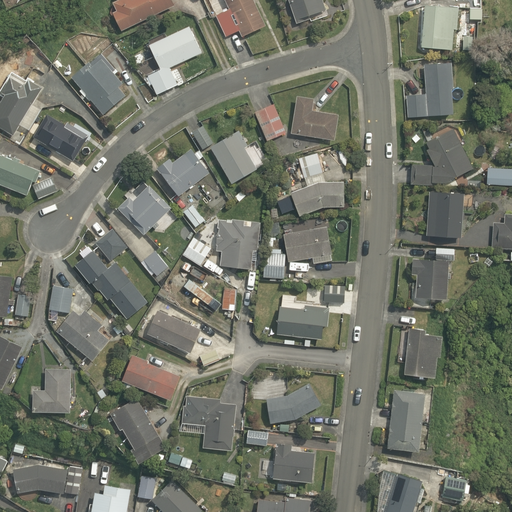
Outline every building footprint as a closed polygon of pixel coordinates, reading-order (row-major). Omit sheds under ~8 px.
[(113,12),(120,30),(174,6),(171,0),(115,0),(119,9),(113,12)] [(266,25),(256,0),(223,0),(228,9),(216,13),(225,36),(239,30),(241,35),(266,25)] [(324,9),(320,0),(290,0),(296,17),(324,9)] [(424,3),(421,46),(452,48),(454,29),(457,29),(458,6),(424,3)] [(189,24),(149,42),(161,67),(147,73),(156,94),(179,83),(170,65),(202,51),(189,24)] [(82,68),(73,76),(104,112),(129,91),(101,58),(85,72),(82,68)] [(406,93),(407,116),(451,114),(448,60),(424,62),(425,91),(406,93)] [(0,127),(14,135),(42,85),(25,76),(23,81),(9,73),(0,88),(0,93),(3,95),(0,101),(0,127)] [(314,96),(297,94),(292,133),(334,139),(338,111),(312,108),(314,96)] [(274,101),(254,109),(266,141),(286,133),(274,101)] [(50,114),(35,137),(73,161),(90,134),(64,116),(61,121),(50,114)] [(202,125),(192,132),(203,148),(213,141),(202,125)] [(470,166),(454,125),(425,141),(432,163),(410,162),(409,181),(447,183),(470,166)] [(236,130),(210,145),(233,183),(258,168),(236,130)] [(157,166),(178,195),(208,172),(189,147),(173,159),(170,156),(157,166)] [(299,213),(322,206),(341,204),(342,181),(327,181),(318,151),(284,161),(288,174),(301,170),(306,184),(292,189),(299,213)] [(0,152),(0,182),(26,194),(37,167),(0,152)] [(511,165),(485,165),(485,183),(511,183),(511,165)] [(52,176),(32,183),(38,198),(57,191),(52,176)] [(131,194),(118,206),(144,234),(173,206),(151,182),(135,198),(131,194)] [(463,192),(430,189),(427,234),(459,237),(463,192)] [(193,204),(184,211),(197,227),(206,220),(193,204)] [(505,221),(492,221),(491,248),(511,248),(511,213),(506,213),(505,221)] [(258,248),(259,220),(217,218),(216,250),(221,250),(221,266),(251,267),(252,248),(258,248)] [(324,226),(283,235),(289,261),(311,256),(313,263),(331,259),(324,226)] [(129,246),(114,228),(96,243),(112,263),(108,266),(95,250),(76,266),(91,284),(93,282),(108,301),(111,298),(127,318),(148,300),(114,258),(129,246)] [(193,238),(183,254),(201,265),(211,249),(193,238)] [(267,238),(267,251),(264,251),(263,277),(285,277),(286,253),(282,252),(282,238),(267,238)] [(156,249),(143,258),(156,275),(168,266),(156,249)] [(416,277),(415,295),(446,298),(449,265),(452,265),(453,253),(435,251),(434,257),(412,256),(411,277),(416,277)] [(0,313),(6,315),(12,274),(0,272),(0,313)] [(73,286),(53,283),(48,319),(57,320),(59,309),(69,310),(73,286)] [(344,284),(326,283),(325,302),(343,303),(344,284)] [(237,288),(222,287),(222,308),(236,308),(237,288)] [(30,299),(16,298),(15,313),(28,314),(30,299)] [(328,308),(279,304),(277,335),(321,338),(321,331),(326,332),(328,308)] [(74,310),(58,331),(94,359),(109,339),(97,330),(104,321),(86,308),(80,315),(74,310)] [(201,327),(158,308),(147,333),(155,337),(149,351),(165,358),(171,344),(176,346),(169,361),(181,366),(188,352),(190,353),(201,327)] [(404,362),(404,372),(436,375),(440,332),(424,330),(425,326),(411,324),(410,338),(400,337),(397,361),(404,362)] [(22,345),(0,334),(0,386),(2,387),(22,345)] [(128,349),(116,374),(170,399),(182,374),(128,349)] [(69,411),(70,367),(44,367),(44,388),(33,388),(32,410),(69,411)] [(321,403),(308,382),(288,394),(267,397),(271,422),(297,418),(321,403)] [(417,454),(425,392),(394,387),(386,450),(417,454)] [(219,397),(188,395),(187,407),(185,407),(183,424),(205,425),(203,448),(232,450),(236,403),(219,402),(219,397)] [(166,447),(137,397),(110,412),(120,430),(123,429),(141,461),(166,447)] [(268,430),(247,428),(246,444),(267,446),(268,430)] [(312,480),(315,450),(291,448),(291,443),(275,441),(272,476),(312,480)] [(171,446),(166,457),(188,467),(193,456),(171,446)] [(64,493),(68,469),(39,464),(13,468),(17,492),(39,488),(64,493)] [(472,495),(475,478),(458,476),(459,469),(447,467),(442,496),(462,499),(464,493),(472,495)] [(79,482),(81,474),(75,472),(72,481),(79,482)] [(412,511),(422,478),(399,472),(387,511),(412,511)] [(154,477),(139,475),(137,497),(152,499),(154,477)] [(172,480),(153,498),(167,511),(201,511),(203,511),(172,480)] [(126,511),(131,489),(105,484),(103,493),(94,491),(90,511),(126,511)] [(289,496),(282,496),(281,502),(256,500),(255,511),(311,511),(312,498),(296,497),(297,492),(289,492),(289,496)]
